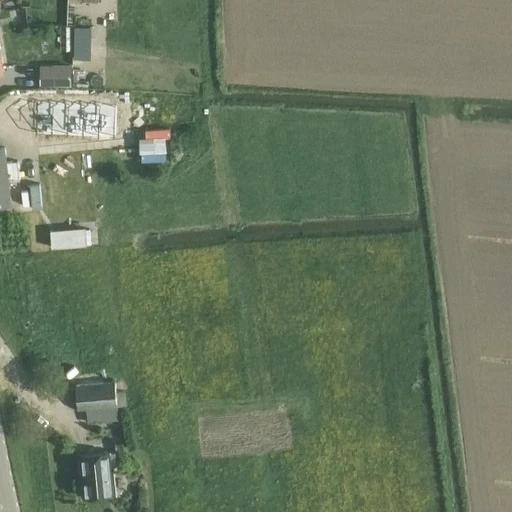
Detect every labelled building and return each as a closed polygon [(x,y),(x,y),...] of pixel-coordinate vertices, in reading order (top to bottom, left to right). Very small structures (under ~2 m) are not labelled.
[(74,59),(89,60),(89,27),(75,27),(74,59)] [(71,72),(52,72),(51,85),(71,85),(71,72)] [(118,104),(38,102),(37,134),(117,136),(118,104)] [(0,149),(0,204),(12,203),(9,181),(20,180),(18,162),(7,163),(5,148),(0,149)] [(87,409),(88,422),(119,420),(118,406),(116,381),(75,385),(79,409),(87,409)] [(80,455),(84,497),(115,494),(112,464),(116,463),(115,452),(80,455)]
